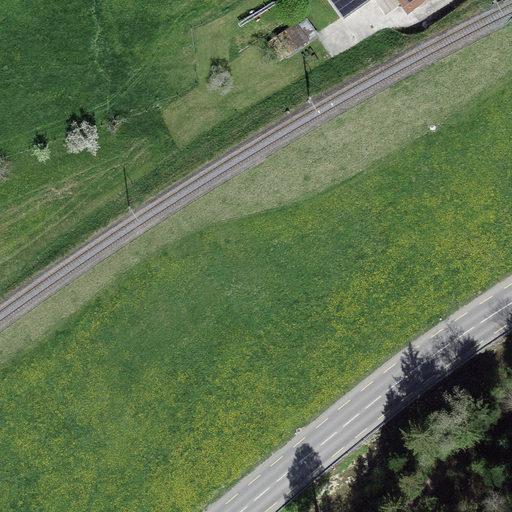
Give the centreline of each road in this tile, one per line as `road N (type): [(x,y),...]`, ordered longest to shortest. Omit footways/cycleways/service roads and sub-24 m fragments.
road 1 (primary): [(240,511),(423,362),(511,306)]
road 2 (track): [(511,417),(402,511)]
